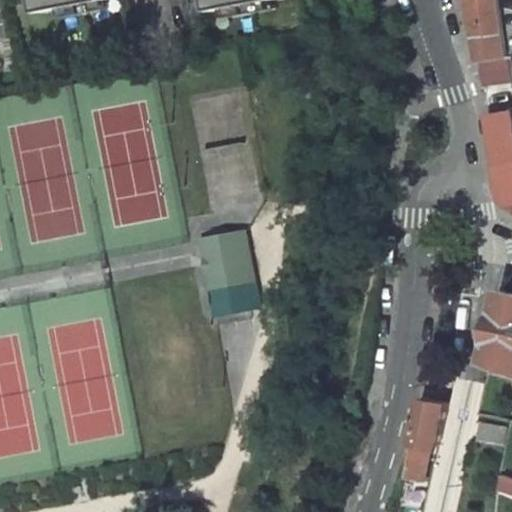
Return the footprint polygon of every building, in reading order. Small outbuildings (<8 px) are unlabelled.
[(39,0),(42,11),(70,5),(96,0),(39,0)] [(212,0),(215,9),(264,0),(212,0)] [(500,21),(496,0),(466,0),(471,26),(500,21)] [(471,26),(478,61),(504,56),(500,21),(471,26)] [(483,85),(511,80),(507,56),(504,56),(478,61),(483,85)] [(511,111),(487,115),(491,139),(511,135),(511,111)] [(511,135),(491,139),(495,166),(511,163),(511,135)] [(511,163),(495,166),(499,200),(511,198),(511,163)] [(206,236),(219,314),(265,306),(252,229),(206,236)] [(511,293),(501,291),(486,363),(511,374),(511,293)] [(422,397),(413,442),(413,443),(436,447),(446,403),(422,397)]
